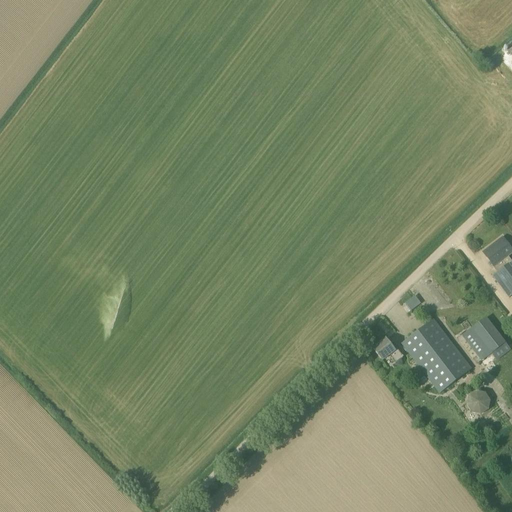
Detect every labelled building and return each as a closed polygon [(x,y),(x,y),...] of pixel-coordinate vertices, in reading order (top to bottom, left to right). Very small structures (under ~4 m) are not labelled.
[(493,246),(484,253),(494,267),(495,266),(499,271),(492,276),(509,299),(509,298),(511,297),(511,296),(511,260),(509,256),(511,253),(511,250),(503,238),(492,245),(493,245),(493,246)] [(404,303),(410,311),(421,303),(414,295),(404,303)] [(434,320),(402,344),(434,385),(431,387),(437,395),(440,393),(471,370),(434,320)] [(487,320),(463,338),(478,357),(481,362),(492,354),(497,361),(510,351),(487,320)] [(386,339),(374,349),(383,361),(390,356),(396,364),(404,358),(397,349),(394,350),(386,339)] [(469,396),(466,406),(471,413),(480,415),(488,411),(490,401),(485,393),(476,391),(469,396)]
